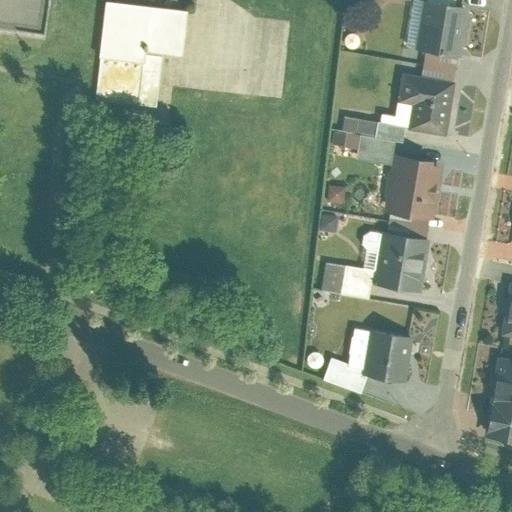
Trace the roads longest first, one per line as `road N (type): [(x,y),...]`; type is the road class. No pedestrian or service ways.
road 1 (residential): [(501,0),(423,453)]
road 2 (unclassified): [(0,297),(423,453)]
